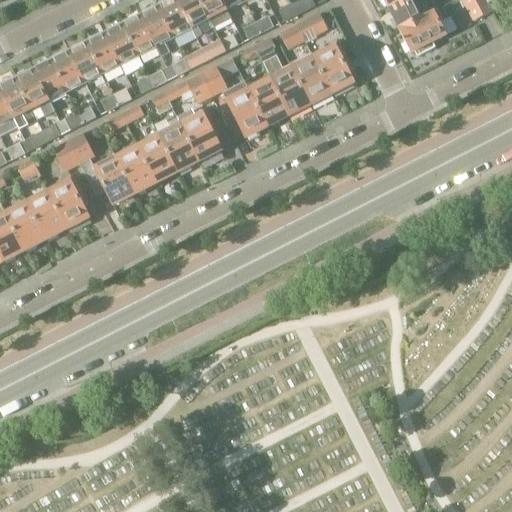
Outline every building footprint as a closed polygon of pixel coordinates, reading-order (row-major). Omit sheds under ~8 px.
[(174,40),(192,31),(175,0),(171,0),(157,7),(174,40)] [(198,0),(175,0),(192,31),(196,40),(202,36),(198,27),(209,21),(198,0)] [(198,0),(209,21),(227,12),(221,0),(198,0)] [(245,2),(244,0),(221,0),(227,12),(245,2)] [(314,8),(310,0),(301,0),(291,5),(297,17),(314,8)] [(383,0),(388,9),(405,0),(383,0)] [(421,0),(405,0),(388,9),(399,31),(434,13),(433,11),(426,15),(420,4),(423,3),(421,0)] [(461,0),(473,22),(485,16),(492,13),(488,4),(485,0),(461,0)] [(297,17),(291,5),(287,7),(278,12),(284,23),(297,17)] [(165,45),(174,40),(157,7),(139,17),(156,49),(161,59),(170,54),(165,45)] [(434,13),(399,31),(398,31),(410,54),(414,52),(417,58),(435,49),(432,43),(446,36),(439,24),(448,19),(443,9),(434,13)] [(326,31),(318,15),(297,26),(302,36),(305,42),(326,31)] [(138,58),(156,49),(139,17),(122,25),(138,58)] [(256,23),(262,34),(273,29),(267,17),(256,23)] [(262,34),(256,23),(242,30),(248,41),(262,34)] [(121,67),(138,58),(122,25),(104,34),(121,67)] [(302,36),(297,26),(280,35),(284,44),(302,36)] [(103,76),(121,67),(104,34),(86,43),(103,76)] [(220,41),(226,53),(238,47),(232,35),(220,41)] [(270,40),(254,48),(288,116),(310,105),(292,69),(284,74),(272,51),(275,50),(270,40)] [(226,53),(220,41),(202,50),(208,62),(226,53)] [(85,85),(103,76),(86,43),(69,53),(85,85)] [(269,81),(249,91),(267,127),(288,116),(254,48),(241,55),(246,64),(258,58),(269,81)] [(313,59),(332,94),(353,83),(348,73),(350,72),(345,62),(343,63),(335,48),(313,59)] [(184,60),(190,71),(208,62),(202,50),(184,60)] [(69,53),(50,62),(67,94),(85,85),(69,53)] [(313,59),(292,69),(310,105),(332,94),(313,59)] [(166,69),(171,80),(190,71),(184,60),(166,69)] [(48,103),(67,94),(50,62),(32,71),(48,103)] [(216,68),(200,76),(212,99),(228,91),(216,68)] [(148,77),(154,89),(171,80),(166,69),(148,77)] [(31,112),(48,103),(32,71),(15,80),(31,112)] [(197,106),(212,99),(200,76),(186,83),(197,106)] [(154,89),(148,77),(135,84),(141,96),(154,89)] [(15,80),(0,87),(0,94),(13,121),(31,112),(15,80)] [(164,94),(169,104),(181,98),(175,88),(164,94)] [(113,96),(119,107),(132,101),(126,89),(113,96)] [(245,139),(267,127),(249,91),(227,103),(245,139)] [(18,130),(13,121),(0,94),(0,127),(6,125),(10,134),(18,130)] [(164,94),(151,101),(159,117),(173,110),(169,104),(164,94)] [(101,116),(119,107),(113,96),(95,105),(101,116)] [(121,116),(126,125),(143,117),(138,107),(121,116)] [(77,114),(83,125),(95,119),(89,108),(77,114)] [(203,115),(194,120),(190,112),(177,119),(199,162),(221,151),(203,115)] [(59,123),(65,134),(83,125),(77,114),(59,123)] [(126,125),(121,116),(109,122),(114,132),(126,125)] [(171,132),(159,138),(177,173),(199,162),(177,119),(167,124),(171,132)] [(42,132),(47,143),(65,134),(59,123),(42,132)] [(24,141),(29,152),(47,143),(42,132),(24,141)] [(94,158),(83,135),(68,143),(79,165),(94,158)] [(156,184),(177,173),(159,138),(138,148),(156,184)] [(11,162),(29,152),(24,141),(6,150),(11,162)] [(79,165),(68,143),(53,150),(64,173),(79,165)] [(138,148),(117,159),(135,195),(156,184),(138,148)] [(112,206),(135,195),(117,159),(94,170),(112,206)] [(40,178),(32,162),(16,170),(25,186),(40,178)] [(70,183),(49,194),(67,229),(88,218),(70,183)] [(45,240),(67,229),(49,194),(27,205),(45,240)] [(27,205),(5,216),(23,251),(45,240),(27,205)] [(0,218),(0,256),(3,262),(23,251),(5,216),(0,218)]
